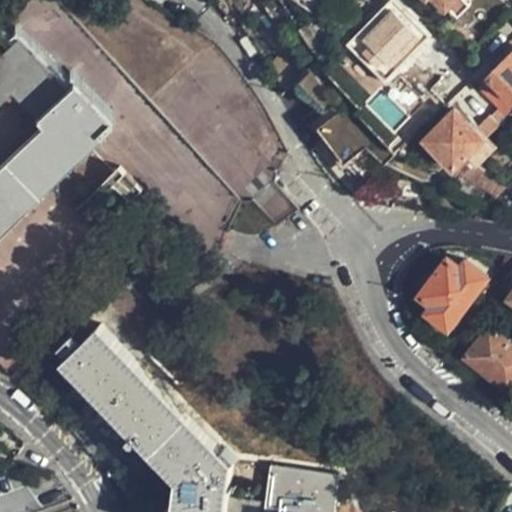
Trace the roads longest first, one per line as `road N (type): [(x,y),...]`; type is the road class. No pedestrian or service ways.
road 1 (unclassified): [(366,245),(243,63),(184,0)]
road 2 (residential): [(511,452),(400,364),(374,310),(366,245)]
road 3 (tertiary): [(0,393),(50,437),(105,511)]
road 4 (residential): [(366,245),(404,232),(511,241)]
